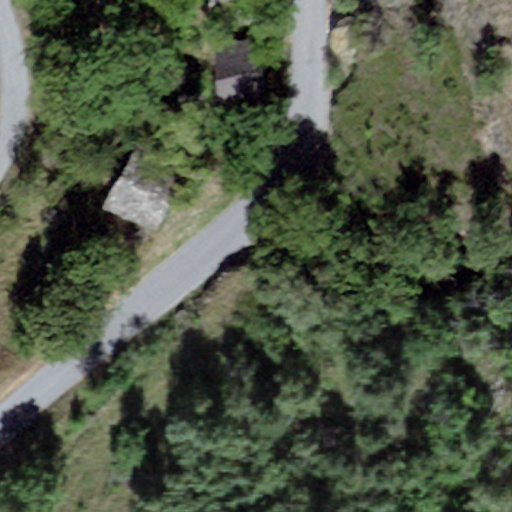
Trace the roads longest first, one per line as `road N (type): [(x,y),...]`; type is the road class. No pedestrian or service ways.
road 1 (unclassified): [(0,481),(39,436),(316,193),(328,0)]
road 2 (unclassified): [(0,170),(13,147),(10,0)]
